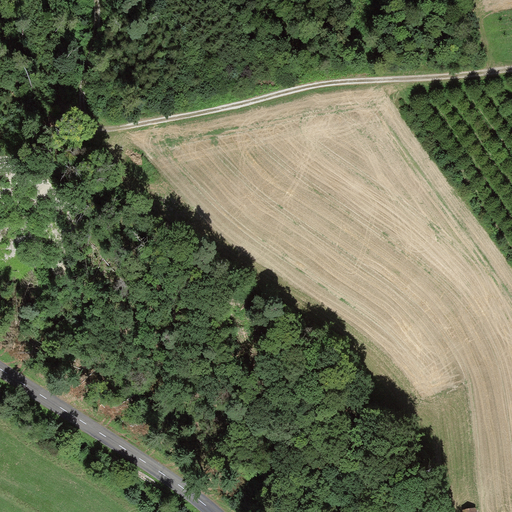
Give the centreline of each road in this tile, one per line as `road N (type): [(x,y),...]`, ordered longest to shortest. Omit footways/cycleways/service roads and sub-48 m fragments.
road 1 (track): [(511,68),(325,83),(84,132),(79,107)]
road 2 (tertiary): [(211,511),(0,368)]
